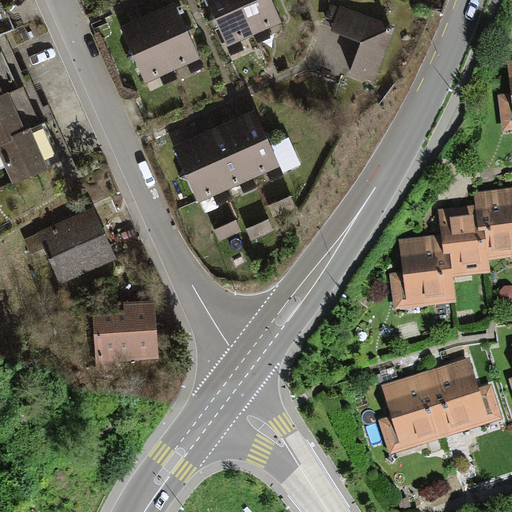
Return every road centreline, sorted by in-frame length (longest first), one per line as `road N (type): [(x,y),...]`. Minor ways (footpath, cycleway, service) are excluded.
road 1 (tertiary): [(245,366),(406,141),(469,0)]
road 2 (residential): [(55,0),(189,285),(245,366)]
road 3 (residential): [(326,511),(303,469),(226,392)]
road 4 (tertiary): [(139,511),(226,392)]
